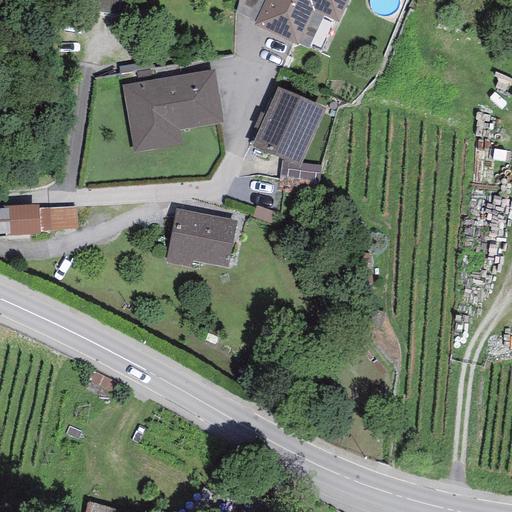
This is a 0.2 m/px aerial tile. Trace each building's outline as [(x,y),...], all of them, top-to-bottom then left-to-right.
[(118,0),(97,0),(95,12),(116,16),(118,0)] [(255,21),(264,0),(237,0),(235,12),(255,21)] [(349,0),(264,0),(255,21),(253,24),(299,45),(315,12),(338,23),(349,0)] [(226,124),(217,70),(122,87),(134,155),(180,146),(178,133),(226,124)] [(325,107),(277,87),(251,147),(281,160),(299,168),(301,163),(325,107)] [(320,166),(301,163),(299,168),(281,160),(278,177),(319,182),(320,166)] [(2,206),(3,208),(8,208),(9,233),(5,234),(5,236),(40,234),(40,232),(38,209),(38,204),(2,206)] [(75,206),(38,209),(40,232),(77,229),(75,206)] [(0,233),(5,234),(9,233),(8,208),(3,208),(0,208),(0,233)] [(237,221),(175,209),(165,262),(191,267),(192,261),(227,268),(237,221)] [(122,511),(89,503),(86,511),(122,511)]
